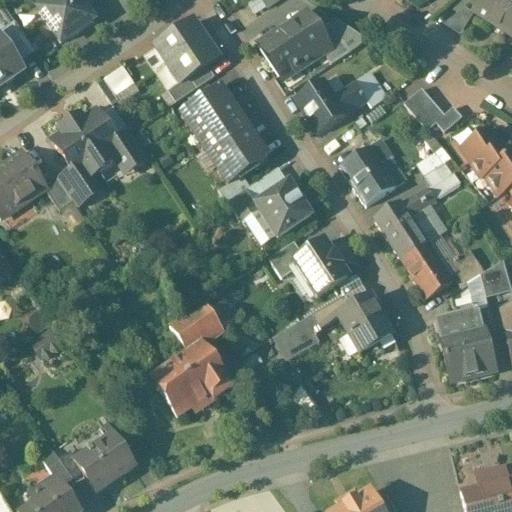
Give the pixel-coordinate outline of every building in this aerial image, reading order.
[(83,0),(50,0),(34,11),(61,51),(100,25),(83,0)] [(249,0),(256,13),(282,0),(249,0)] [(511,0),(483,0),(473,16),(511,41),(511,0)] [(464,11),(444,27),(459,37),(472,16),(464,11)] [(305,16),(258,47),(282,83),(284,82),(281,78),(292,70),(295,74),(323,56),(329,52),(317,34),(305,16)] [(192,25),(154,51),(178,87),(179,88),(189,81),(217,62),(192,25)] [(350,55),(330,25),(317,34),(329,52),(323,56),(331,68),(350,55)] [(14,26),(0,34),(0,42),(7,52),(15,46),(24,40),(14,26)] [(24,40),(15,46),(25,61),(34,55),(24,40)] [(0,89),(22,75),(7,52),(0,42),(0,89)] [(132,86),(121,70),(103,82),(114,99),(132,86)] [(332,74),(319,82),(321,84),(325,89),(337,81),(332,74)] [(189,81),(179,88),(178,87),(167,95),(175,106),(196,92),(189,81)] [(294,102),(318,138),(345,120),(344,119),(332,101),(325,89),(321,84),(308,93),(294,102)] [(132,86),(114,99),(118,106),(136,93),(132,86)] [(303,86),(290,95),(294,102),(308,93),(303,86)] [(354,86),(332,101),(344,119),(366,105),(354,86)] [(220,92),(180,118),(192,136),(197,132),(209,149),(201,154),(201,156),(210,150),(221,167),(215,171),(226,188),(227,189),(241,179),(267,162),(246,132),(247,131),(241,122),(240,122),(220,92)] [(443,119),(420,93),(403,108),(426,135),(435,127),(443,136),(461,121),(452,111),(443,119)] [(96,114),(83,123),(81,119),(79,118),(78,119),(64,128),(97,176),(115,164),(125,158),(115,143),(96,114)] [(97,176),(64,128),(60,131),(58,132),(59,134),(61,137),(51,144),(70,173),(80,188),(90,181),(97,176)] [(124,178),(147,163),(129,134),(115,143),(125,158),(115,164),(124,178)] [(487,135),(461,152),(480,182),(484,179),(498,200),(509,192),(511,190),(511,155),(506,146),(500,150),(492,138),(487,135)] [(379,169),(368,152),(340,171),(365,209),(393,191),(393,190),(379,169)] [(21,157),(0,171),(0,220),(1,221),(44,192),(45,192),(35,178),(21,157)] [(403,183),(389,162),(379,169),(393,190),(403,183)] [(443,167),(423,180),(431,191),(442,184),(452,178),(443,167)] [(57,182),(48,169),(35,178),(45,192),(44,192),(59,214),(72,205),(57,182)] [(80,188),(70,173),(57,182),(72,205),(76,211),(100,195),(90,181),(80,188)] [(241,179),(227,189),(226,188),(217,194),(226,207),(249,191),(241,179)] [(442,184),(431,191),(437,200),(449,193),(442,184)] [(288,187),(254,209),(276,243),(310,221),(288,187)] [(415,197),(400,207),(415,231),(418,229),(412,220),(425,212),(427,215),(434,210),(427,200),(420,204),(415,197)] [(400,207),(399,206),(374,223),(400,264),(425,247),(415,231),(400,207)] [(445,234),(425,247),(429,253),(433,251),(436,255),(452,244),(445,234)] [(302,259),(292,266),(296,272),(316,301),(346,281),(339,269),(341,268),(333,256),(331,257),(323,245),(302,259)] [(293,246),(268,263),(281,282),(296,272),(292,266),(302,259),(293,246)] [(425,247),(400,264),(426,303),(451,286),(449,282),(441,271),(429,253),(425,247)] [(15,274),(0,252),(0,281),(1,284),(15,274)] [(468,253),(441,271),(449,282),(452,280),(476,264),(468,253)] [(476,264),(452,280),(460,292),(467,287),(479,279),(484,276),(476,264)] [(484,276),(479,279),(485,302),(511,295),(502,264),(484,276)] [(355,279),(338,289),(344,300),(361,290),(355,279)] [(479,279),(467,287),(473,313),(476,313),(481,331),(482,331),(484,337),(494,335),(487,310),(485,302),(479,279)] [(361,290),(344,300),(351,312),(368,302),(361,290)] [(209,316),(195,295),(183,302),(192,316),(168,332),(187,358),(200,349),(201,351),(222,336),(220,333),(209,316)] [(344,300),(312,318),(316,334),(337,321),(337,320),(351,312),(344,300)] [(351,312),(337,320),(337,321),(350,342),(354,339),(362,352),(357,355),(358,356),(391,337),(390,336),(389,337),(369,303),(370,302),(369,301),(351,312)] [(233,324),(222,307),(209,316),(220,333),(233,324)] [(47,332),(29,342),(40,363),(64,350),(42,311),(28,319),(35,331),(44,326),(47,332)] [(511,312),(499,316),(505,337),(511,335),(511,312)] [(473,313),(434,323),(439,341),(438,341),(450,386),(494,375),(484,337),(482,331),(481,331),(476,313),(473,313)] [(511,335),(505,337),(503,338),(511,370),(511,335)] [(187,358),(151,383),(176,421),(191,411),(195,416),(226,395),(228,389),(201,351),(200,349),(187,358)] [(293,398),(307,413),(316,404),(302,390),(293,398)] [(132,447),(116,424),(103,432),(110,442),(111,440),(121,454),(132,447)] [(110,442),(91,454),(92,456),(77,466),(75,467),(81,476),(96,497),(133,472),(121,454),(111,440),(110,442)] [(69,455),(58,462),(71,482),(81,476),(75,467),(77,466),(69,455)] [(511,511),(511,481),(459,494),(463,511),(511,511)] [(51,496),(43,485),(38,488),(37,488),(28,495),(30,499),(35,507),(28,511),(76,511),(60,489),(51,496)] [(368,496),(343,511),(343,510),(340,511),(377,511),(374,506),(368,496)] [(0,511),(8,511),(0,499),(0,511)] [(392,511),(385,500),(374,506),(377,511),(392,511)]
